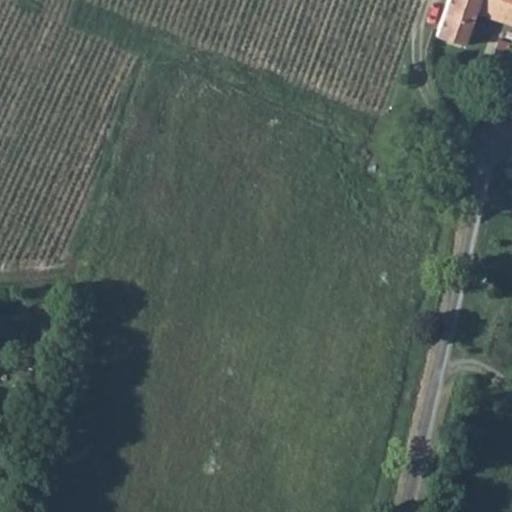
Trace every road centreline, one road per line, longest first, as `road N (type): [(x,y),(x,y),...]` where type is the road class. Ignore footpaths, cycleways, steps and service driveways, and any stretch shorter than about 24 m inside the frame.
road 1 (residential): [(408,511),(485,153),(511,129)]
road 2 (track): [(485,153),(447,127),(419,80),(416,41),(431,0)]
